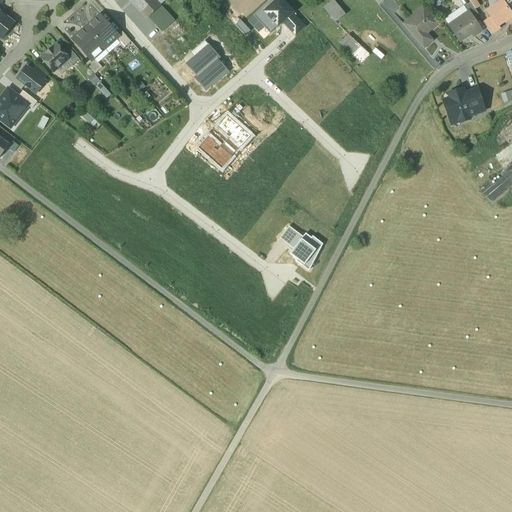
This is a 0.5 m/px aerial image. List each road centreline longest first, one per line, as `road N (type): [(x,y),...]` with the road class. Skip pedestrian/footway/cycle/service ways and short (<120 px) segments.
road 1 (track): [(0,168),(275,373)]
road 2 (track): [(429,87),(275,373)]
road 3 (track): [(275,373),(511,407)]
road 4 (track): [(275,373),(196,511)]
road 5 (residential): [(150,183),(278,276)]
road 6 (residential): [(106,0),(203,111)]
road 7 (residential): [(248,71),(356,168)]
